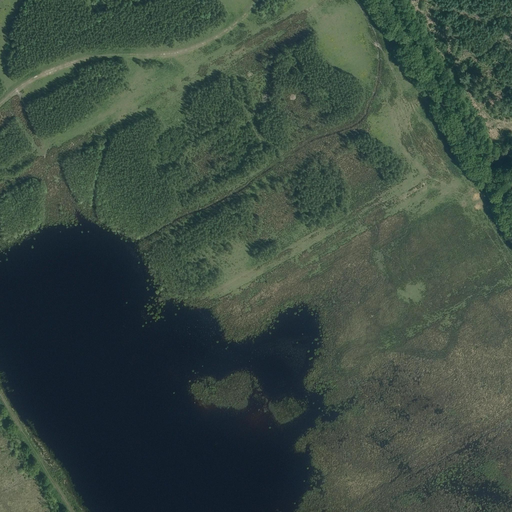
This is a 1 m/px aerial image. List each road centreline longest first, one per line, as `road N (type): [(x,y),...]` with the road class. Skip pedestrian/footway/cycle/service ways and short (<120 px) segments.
road 1 (track): [(378,0),(481,169)]
road 2 (track): [(0,400),(67,511)]
